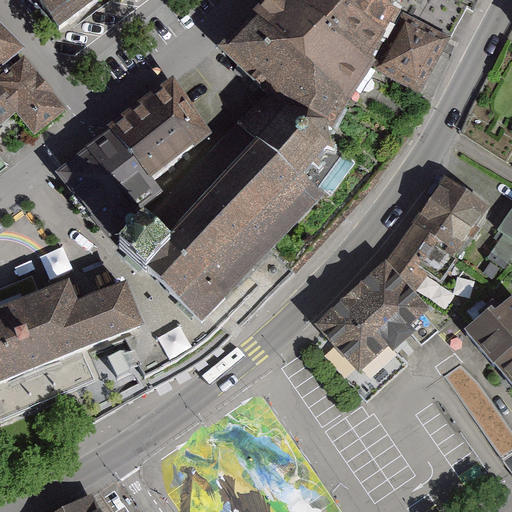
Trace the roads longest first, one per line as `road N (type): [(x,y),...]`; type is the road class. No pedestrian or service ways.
road 1 (tertiary): [(510,0),(415,175),(340,269),(202,393),(88,472),(10,511)]
road 2 (residential): [(100,119),(246,0)]
road 3 (residential): [(167,0),(81,73),(77,88),(100,119)]
